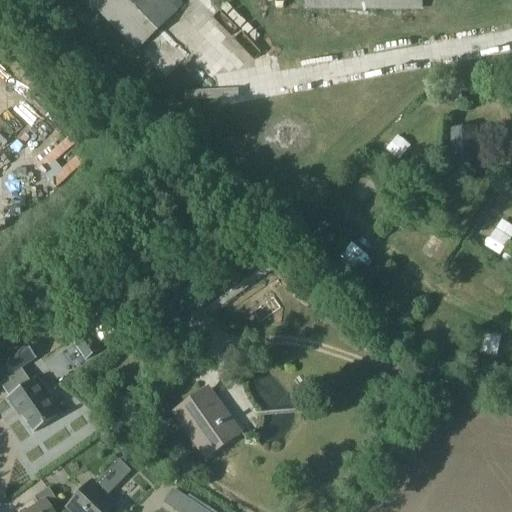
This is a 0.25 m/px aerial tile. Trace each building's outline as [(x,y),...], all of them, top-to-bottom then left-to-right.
[(85,0),(137,52),(184,5),(179,0),(85,0)] [(304,0),(304,10),(423,11),(422,0),(304,0)] [(177,28),(163,41),(184,62),(197,50),(177,28)] [(447,130),(451,166),(478,164),(474,127),(447,130)] [(490,240),(478,258),(495,269),(507,251),(490,240)] [(190,339),(215,321),(211,316),(274,270),(263,254),(208,294),(191,304),(174,316),(190,339)] [(338,281),(356,265),(348,257),(331,274),(338,281)] [(486,284),(483,293),(503,301),(506,292),(486,284)] [(26,344),(0,361),(0,383),(21,369),(36,359),(26,344)] [(473,373),(491,374),(492,354),(474,354),(473,373)] [(21,369),(0,383),(0,384),(9,397),(7,398),(15,411),(18,410),(34,433),(57,418),(47,402),(49,401),(34,380),(30,382),(21,369)] [(206,456),(237,434),(207,392),(176,414),(206,456)] [(109,511),(116,506),(92,482),(84,490),(79,486),(71,494),(76,499),(66,508),(70,511),(109,511)] [(57,511),(61,510),(47,491),(36,499),(40,504),(28,511),(57,511)] [(205,511),(173,491),(164,505),(173,511),(205,511)]
